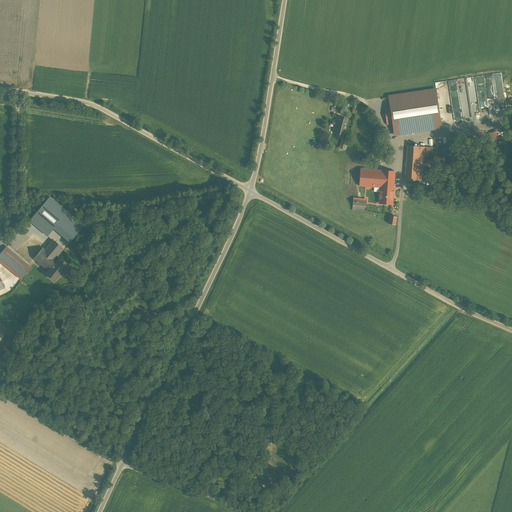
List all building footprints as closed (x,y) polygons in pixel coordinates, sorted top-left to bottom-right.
[(500,105),(506,104),(501,72),(493,74),(495,84),(500,83),(501,89),(498,89),(500,105)] [(394,136),(443,129),(437,88),(388,95),(389,107),(384,108),(387,125),(392,124),(394,136)] [(347,120),(337,117),(332,132),(343,135),(347,120)] [(348,142),(341,140),(339,149),(345,151),(348,142)] [(434,147),(407,145),(405,180),(432,182),(434,147)] [(380,188),(393,189),(394,171),(360,169),(359,186),(380,188)] [(393,189),(380,188),(379,203),(392,204),(393,189)] [(366,200),(353,199),(352,211),(365,212),(366,200)] [(397,218),(390,217),(388,224),(396,225),(397,218)] [(52,235),(39,224),(32,231),(45,242),(52,235)] [(48,271),(59,259),(56,256),(63,249),(53,240),(45,250),(43,248),(34,259),(48,271)] [(31,267),(7,246),(0,254),(0,258),(22,278),(31,267)] [(60,258),(59,259),(48,271),(46,274),(54,281),(68,265),(60,258)]
